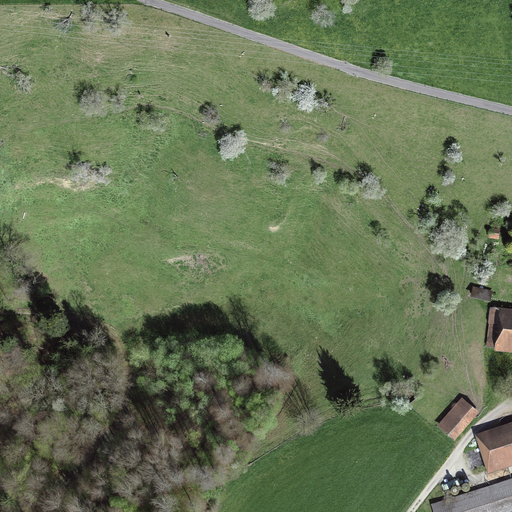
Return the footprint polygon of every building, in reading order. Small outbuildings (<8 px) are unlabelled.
[(491,292),(474,288),(472,296),(489,300),(491,292)] [(511,318),(511,310),(491,308),(489,323),(490,323),(488,346),(496,347),(496,349),(511,350),(511,318)] [(452,436),(474,411),(462,402),(441,426),(452,436)] [(511,431),(481,442),(488,464),(509,458),(510,461),(511,460),(511,431)] [(435,511),(502,511),(511,509),(511,479),(434,505),(435,511)] [(466,483),(464,483),(462,485),(461,487),(462,490),(463,491),(466,492),(468,491),(470,490),(470,487),(469,485),(468,484),(466,483)] [(456,487),(453,487),(451,488),(450,490),(451,493),(453,495),(455,495),(457,494),(459,493),(459,491),(459,489),(458,488),(456,487)]
